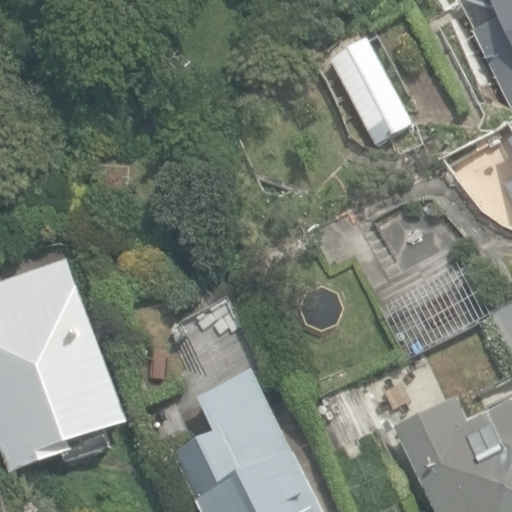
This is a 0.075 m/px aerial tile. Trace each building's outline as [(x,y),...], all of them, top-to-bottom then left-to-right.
[(511,105),(511,0),(459,0),(509,107),(511,105)] [(331,59),(376,148),(416,127),(371,39),(331,59)] [(0,435),(13,473),(65,454),(69,464),(114,447),(109,434),(134,425),(76,264),(0,291),(0,435)] [(511,306),(502,311),(511,332),(511,306)] [(182,453),(211,511),(328,511),(262,375),(206,402),(221,434),(182,453)] [(401,429),(441,511),(511,511),(511,405),(462,429),(450,405),(401,429)]
